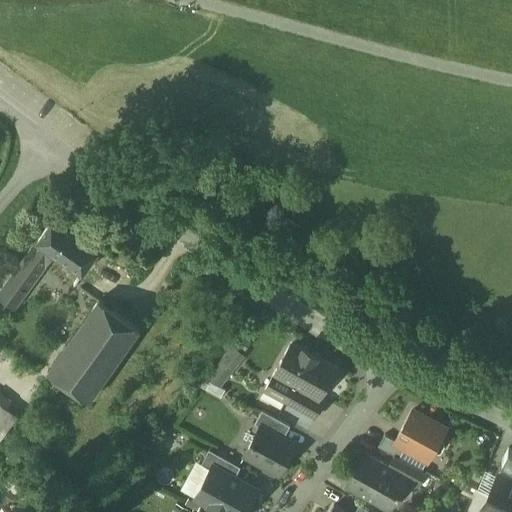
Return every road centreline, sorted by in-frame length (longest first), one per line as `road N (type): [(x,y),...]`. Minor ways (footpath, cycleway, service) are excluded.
road 1 (residential): [(52,137),(233,276),(386,366)]
road 2 (residential): [(386,366),(287,511)]
road 3 (residential): [(386,366),(511,429)]
